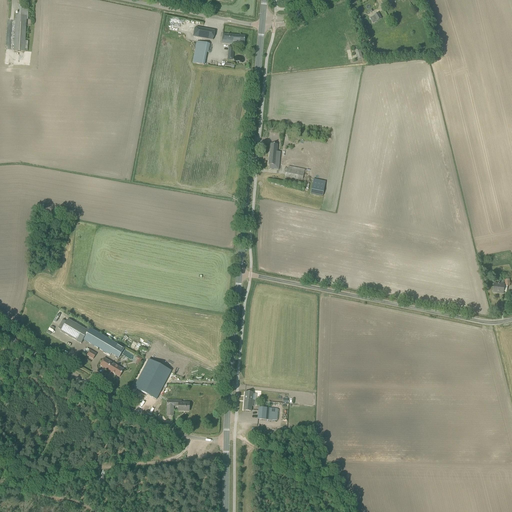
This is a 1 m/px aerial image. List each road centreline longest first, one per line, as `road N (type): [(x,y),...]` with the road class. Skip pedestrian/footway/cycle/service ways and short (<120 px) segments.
road 1 (unclassified): [(239,273),(474,322),(511,320)]
road 2 (unclassified): [(225,439),(169,429),(0,333)]
road 3 (tertiary): [(239,273),(262,24)]
road 4 (track): [(0,484),(174,459),(192,437)]
road 5 (tertiary): [(225,439),(239,273)]
road 6 (unclassified): [(262,24),(119,0)]
